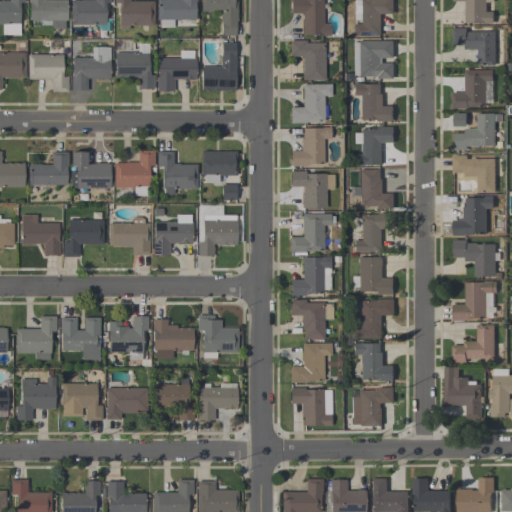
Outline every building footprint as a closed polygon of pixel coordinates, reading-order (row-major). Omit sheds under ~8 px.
[(2,34),(2,24),(0,24),(0,0),(24,0),(24,3),(19,3),(18,35),(2,34)] [(66,0),(66,20),(64,20),(64,29),(60,29),(60,30),(56,30),(56,29),(51,29),(51,20),(29,20),(29,2),(27,2),(27,0),(66,0)] [(110,0),(110,3),(105,3),(105,18),(110,18),(110,30),(100,30),(94,24),(70,24),(70,0),(110,0)] [(129,0),(129,1),(153,1),(153,25),(128,25),(128,29),(119,29),(119,25),(118,25),(118,3),(114,3),(114,0),(129,0)] [(195,0),(195,1),(195,20),(173,20),(173,27),(159,27),(159,19),(156,19),(156,0),(195,0)] [(236,0),(236,21),(235,21),(235,35),(221,35),(221,21),(220,21),(220,11),(200,11),(200,0),(236,0)] [(290,0),(322,0),(323,24),(330,24),(330,36),(320,36),(320,35),(302,35),(302,13),(290,13),(290,0)] [(360,0),(393,0),(393,14),(381,14),(381,36),(352,35),(352,24),(360,24),(360,13),(354,13),(354,5),(360,5),(360,0)] [(452,1),(452,0),(486,0),(486,11),(493,11),(493,23),(484,23),(465,23),(465,1),(452,1)] [(494,65),(477,65),(477,49),(464,49),(464,45),(452,45),(452,28),(466,28),(466,31),(494,31),(494,65)] [(324,80),(302,80),(302,56),(289,56),(289,40),(305,40),(305,43),(324,43),(324,80)] [(393,40),(393,58),(381,58),(381,63),(393,63),(393,78),(377,78),(377,76),(358,76),(358,75),(353,75),(353,42),(358,42),(358,40),(393,40)] [(234,91),(201,91),(201,66),(220,66),(220,55),(221,55),(221,42),(234,42),(234,56),(235,56),(235,69),(234,69),(234,91)] [(109,47),(109,78),(87,78),(87,91),(83,91),(83,90),(74,90),(74,91),(70,91),(70,75),(71,75),(71,57),(91,57),(91,47),(109,47)] [(157,59),(179,59),(179,50),(193,50),(193,58),(195,58),(195,80),(182,80),(182,79),(172,79),(172,91),(167,91),(167,92),(161,92),(161,91),(156,91),(156,76),(157,76),(157,59)] [(1,89),(0,89),(0,52),(24,52),(24,77),(1,77),(1,89)] [(114,52),(148,53),(148,75),(153,75),(152,89),(138,89),(138,77),(114,77),(114,52)] [(67,92),(51,92),(51,79),(27,79),(27,54),(62,54),(62,77),(67,77),(67,92)] [(492,69),(492,81),(485,81),(486,107),(467,107),(468,108),(452,109),(451,92),(465,92),(464,69),(470,69),(470,70),(492,69)] [(380,84),(380,94),(382,94),(382,106),(393,106),(393,121),(376,121),(376,120),(360,120),(360,95),(353,95),(353,83),(363,83),(363,84),(380,84)] [(289,123),(289,107),(302,107),(302,84),(330,84),(330,96),(322,96),(323,122),(305,122),(305,123),(289,123)] [(453,126),(453,113),(466,113),(466,126),(453,126)] [(494,145),(466,146),(466,150),(453,150),(453,133),(464,133),(464,129),(477,128),(476,113),(494,113),(494,145)] [(290,166),(290,150),(300,150),(300,138),(302,138),(302,128),(320,128),(320,127),(329,127),(329,138),(322,138),(322,164),(306,164),(306,166),(290,166)] [(393,127),(394,143),(381,143),(381,165),(363,165),(363,166),(354,166),(353,154),(360,153),(360,129),(377,129),(377,127),(393,127)] [(148,187),(146,187),(146,196),(133,196),(133,188),(113,188),(113,163),(124,163),(124,162),(137,162),(137,151),(153,151),(153,166),(148,166),(148,187)] [(196,164),(196,189),(173,189),(173,195),(163,195),(163,189),(161,189),(161,167),(156,167),(156,152),(172,151),(172,163),(179,163),(179,164),(196,164)] [(235,151),(235,160),(236,160),(236,167),(235,167),(235,175),(217,175),(217,182),(204,182),(204,175),(201,175),(201,151),(203,151),(208,151),(235,151)] [(27,165),(31,165),(31,164),(40,164),(40,165),(51,165),(51,152),(67,152),(67,167),(65,167),(65,185),(27,185),(27,165)] [(109,188),(75,188),(75,186),(69,186),(69,171),(75,171),(75,166),(70,166),(70,152),(86,152),(86,164),(94,164),(94,163),(105,163),(105,164),(109,164),(109,188)] [(494,158),(495,192),(477,193),(477,177),(463,177),(463,172),(452,173),(452,155),(467,155),(467,159),(494,158)] [(0,163),(23,163),(23,187),(0,187),(0,163)] [(393,209),(378,209),(378,206),(359,206),(359,170),(380,170),(380,179),(382,179),(382,193),(393,193),(393,209)] [(333,190),(325,190),(325,208),(301,208),(301,193),(302,193),(302,187),(289,187),(289,171),(304,171),(304,174),(325,174),(325,175),(333,175),(333,190)] [(235,184),(235,200),(220,200),(220,184),(235,184)] [(452,236),(452,220),(463,220),(462,206),(465,206),(465,198),(483,198),(483,196),(492,196),(492,198),(500,198),(500,206),(492,206),(493,208),(485,208),(486,233),(468,234),(468,236),(452,236)] [(381,251),(353,252),(353,240),(360,240),(360,214),(378,214),(378,213),(387,213),(388,228),(381,228),(381,251)] [(169,255),(163,255),(163,256),(158,256),(158,255),(152,255),(152,240),(153,240),(153,222),(175,222),(175,214),(190,214),(190,223),(191,223),(191,243),(169,243),(169,255)] [(289,253),(289,237),(302,237),(302,214),(306,214),(329,214),(329,216),(333,216),(333,223),(329,223),(329,225),(322,225),(323,251),(305,251),(305,255),(292,255),(292,253),(289,253)] [(20,244),(20,215),(36,215),(36,223),(57,223),(57,241),(59,241),(59,256),(55,256),(55,255),(46,255),(46,256),(42,256),(42,244),(20,244)] [(235,215),(235,220),(236,220),(236,245),(218,245),(218,244),(212,244),(212,247),(213,247),(213,251),(212,251),(212,256),(197,256),(197,242),(202,242),(202,220),(202,215),(235,215)] [(149,255),(131,255),(131,246),(111,246),(111,245),(107,245),(107,223),(130,223),(130,219),(133,217),(139,217),(143,219),(143,223),(149,223),(149,255)] [(102,220),(102,244),(78,244),(78,257),(62,257),(62,242),(67,242),(67,219),(102,220)] [(0,223),(12,223),(12,245),(2,245),(2,249),(0,249),(0,223)] [(494,275),(474,275),(474,261),(464,261),(464,257),(452,257),(452,239),(466,239),(466,242),(476,242),(476,244),(494,244),(494,275)] [(329,290),(322,290),(322,293),(305,293),(305,295),(289,296),(289,279),(301,279),(301,257),(320,257),(320,256),(329,256),(329,290)] [(393,294),(378,294),(378,291),(358,291),(357,257),(382,257),(382,258),(383,266),(382,266),(382,278),(393,278),(393,294)] [(453,321),(453,304),(464,304),(464,282),(484,282),(484,281),(495,281),(495,292),(492,292),(492,293),(489,293),(489,307),(495,307),(495,312),(489,312),(489,317),(486,317),(486,318),(469,318),(469,321),(453,321)] [(360,300),(377,300),(377,298),(393,298),(393,314),(381,314),(381,338),(353,338),(353,326),(360,326),(360,300)] [(289,300),(305,300),(305,303),(323,302),(323,304),(332,304),(332,319),(323,319),(323,339),(303,339),(303,330),(300,330),(300,315),(289,315),(289,300)] [(202,358),(201,330),(196,330),(196,315),(213,315),(213,320),(220,320),(220,328),(237,328),(237,353),(216,353),(216,358),(202,358)] [(55,316),(55,331),(49,331),(49,353),(48,360),(34,360),(34,353),(15,353),(15,329),(39,329),(39,316),(55,316)] [(59,317),(75,318),(75,330),(82,330),(83,318),(98,318),(98,360),(80,360),(80,351),(60,351),(60,329),(59,329),(59,317)] [(107,322),(120,322),(120,327),(127,327),(127,328),(131,328),(131,325),(130,325),(130,321),(131,321),(131,317),(146,317),(146,331),(142,331),(141,354),(140,360),(128,360),(128,352),(107,352),(107,330),(107,322)] [(151,319),(166,319),(166,325),(176,325),(176,328),(192,328),(192,350),(171,350),(171,358),(154,358),(154,350),(152,350),(153,331),(151,331),(151,319)] [(494,325),(494,359),(466,359),(466,362),(452,362),(452,345),(463,345),(463,341),(476,341),(476,325),(494,325)] [(360,354),(353,354),(352,342),(362,342),(362,343),(380,343),(380,352),(382,352),(382,366),(393,366),(393,381),(378,381),(378,379),(360,379),(360,354)] [(289,366),(302,366),(302,343),(330,343),(330,355),(322,355),(322,381),(305,381),(305,383),(289,383),(289,366)] [(466,417),(466,405),(444,405),(444,367),(459,367),(458,378),(468,378),(468,381),(476,381),(476,384),(481,385),(481,397),(484,397),(484,403),(482,403),(482,418),(466,417)] [(509,413),(505,413),(505,417),(490,417),(490,404),(492,404),(492,399),(488,399),(488,390),(492,390),(492,375),(492,368),(508,368),(508,375),(511,375),(511,393),(509,393),(509,413)] [(101,420),(85,420),(85,408),(80,408),(80,416),(60,416),(60,383),(84,383),(84,374),(95,374),(95,405),(101,405),(101,420)] [(15,420),(15,406),(20,406),(20,379),(35,379),(35,384),(45,384),(45,377),(55,377),(55,386),(54,386),(53,408),(51,408),(51,409),(38,409),(38,408),(31,408),(30,421),(15,420)] [(154,408),(154,384),(177,384),(177,378),(187,378),(187,384),(188,384),(188,406),(193,406),(193,420),(176,420),(176,408),(154,408)] [(198,387),(202,387),(202,383),(209,383),(209,387),(218,387),(218,383),(235,383),(235,388),(236,388),(236,409),(213,408),(213,420),(207,420),(207,421),(202,421),(202,420),(196,420),(197,404),(198,405),(198,387)] [(289,404),(289,388),(304,387),(304,390),(322,390),(330,390),(330,426),(320,426),(302,426),(302,417),(300,417),(300,404),(289,404)] [(351,397),(358,396),(357,390),(377,390),(377,388),(393,387),(393,403),(380,403),(380,409),(382,409),(382,426),(359,426),(359,425),(352,425),(351,397)] [(0,410),(8,410),(8,389),(0,388),(0,410)] [(146,388),(146,410),(135,410),(135,413),(119,413),(119,419),(105,419),(105,388),(146,388)] [(493,478),(494,493),(490,493),(490,511),(456,511),(456,489),(472,489),(472,490),(478,490),(478,478),(493,478)] [(321,479),(321,495),(319,495),(319,511),(282,511),(282,492),(305,492),(305,479),(321,479)] [(370,511),(370,479),(387,479),(387,492),(408,492),(408,511),(370,511)] [(414,511),(414,494),(412,494),(412,479),(428,479),(428,491),(450,491),(449,511),(414,511)] [(15,511),(15,495),(9,495),(9,480),(26,480),(26,492),(50,492),(50,511),(15,511)] [(192,480),(192,495),(187,495),(187,511),(152,511),(152,493),(176,492),(176,480),(192,480)] [(364,511),(330,511),(330,493),(329,493),(329,480),(345,480),(345,490),(355,490),(363,490),(364,490),(364,511)] [(83,493),(83,490),(83,486),(83,481),(99,481),(99,496),(94,495),(94,511),(60,511),(60,492),(64,492),(64,493),(67,493),(67,492),(71,492),(71,493),(74,493),(74,492),(78,492),(78,493),(83,493)] [(106,481),(109,481),(109,482),(118,482),(118,481),(122,481),(122,493),(144,493),(144,511),(107,511),(107,496),(106,496),(106,481)] [(213,481),(213,490),(236,490),(236,511),(196,511),(196,481),(213,481)] [(511,511),(501,511),(501,490),(510,490),(510,488),(511,488),(511,511)]
